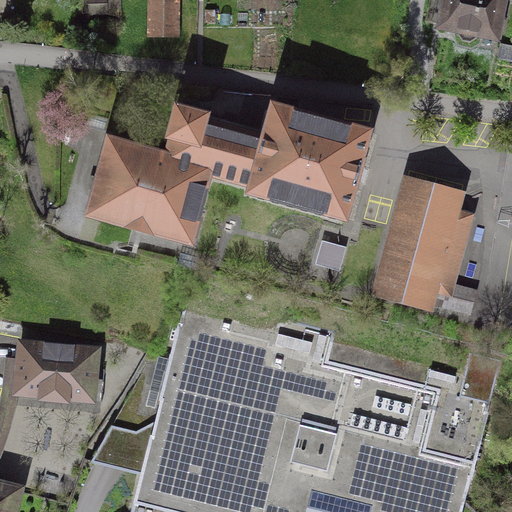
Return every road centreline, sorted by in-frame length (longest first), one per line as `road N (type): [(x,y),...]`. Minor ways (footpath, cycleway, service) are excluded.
road 1 (residential): [(511,114),(0,51)]
road 2 (unknown): [(142,446),(359,511)]
